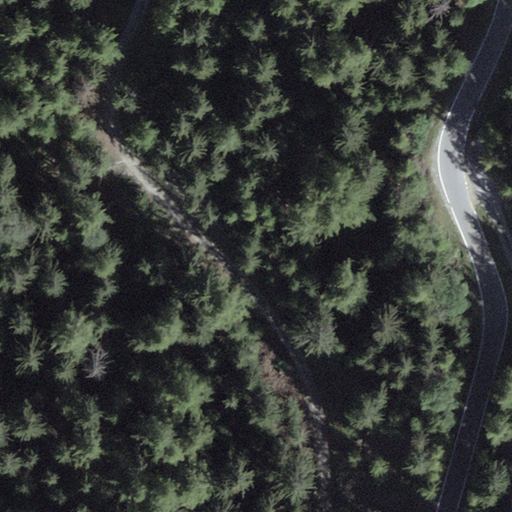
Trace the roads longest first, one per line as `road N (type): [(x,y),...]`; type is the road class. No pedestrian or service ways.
road 1 (tertiary): [(508,0),(452,146),(456,189),(496,311),(446,511)]
road 2 (track): [(118,98),(113,122),(152,202),(242,292),(297,382),(322,511)]
